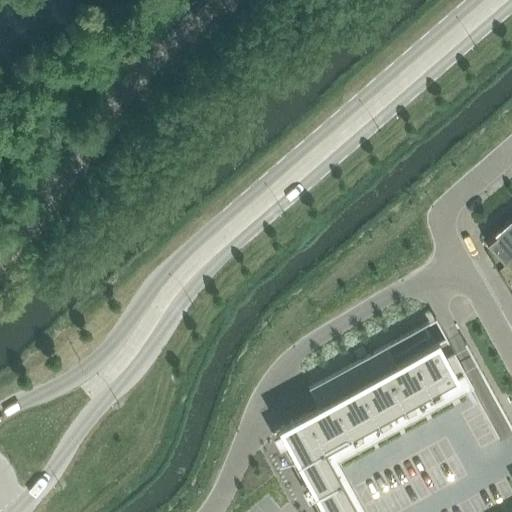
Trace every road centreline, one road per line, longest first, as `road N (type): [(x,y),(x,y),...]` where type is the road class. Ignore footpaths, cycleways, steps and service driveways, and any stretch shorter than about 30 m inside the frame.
road 1 (secondary): [(13,511),(205,277),(511,10)]
road 2 (secondary): [(477,0),(163,274),(96,363),(0,414)]
road 3 (residential): [(511,355),(444,219),(451,202),(511,149)]
